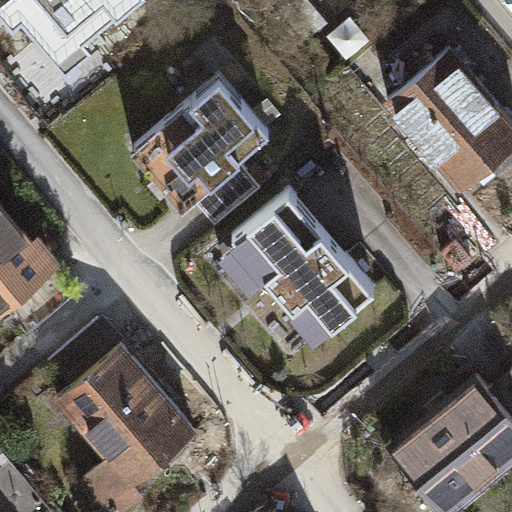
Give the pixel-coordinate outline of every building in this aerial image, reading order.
[(104,0),(15,0),(55,44),(104,0)] [(309,0),(308,0),(291,14),(305,32),(323,17),(309,0)] [(423,66),(387,91),(458,188),(511,148),(511,109),(468,49),(431,76),(423,66)] [(219,67),(130,140),(183,204),(195,195),(213,216),(253,183),(236,162),(272,132),(219,67)] [(232,236),(318,336),(375,287),(288,188),(232,236)] [(0,301),(2,300),(51,260),(0,198),(0,301)] [(75,288),(51,260),(2,300),(26,329),(75,288)] [(68,383),(119,340),(96,313),(45,357),(68,383)] [(68,383),(58,391),(130,476),(191,425),(119,340),(68,383)] [(511,365),(492,383),(475,372),(391,448),(446,507),(511,447),(511,365)] [(0,462),(0,511),(55,511),(47,503),(7,456),(0,462)]
